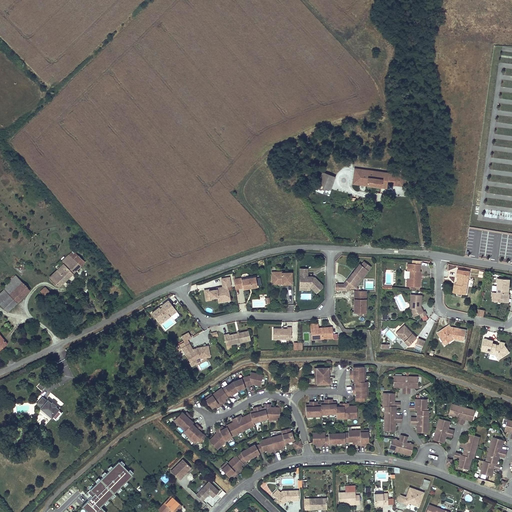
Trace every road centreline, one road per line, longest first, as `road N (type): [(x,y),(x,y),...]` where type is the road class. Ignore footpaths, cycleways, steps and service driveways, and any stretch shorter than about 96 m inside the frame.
road 1 (residential): [(178,282),(206,320),(327,309),(330,248)]
road 2 (residential): [(311,459),(396,462),(511,502)]
road 3 (residential): [(0,373),(178,282)]
road 4 (residential): [(178,282),(276,244),(330,248)]
road 5 (residential): [(311,459),(284,398),(266,393),(210,419)]
road 6 (residential): [(441,256),(447,312),(511,324)]
